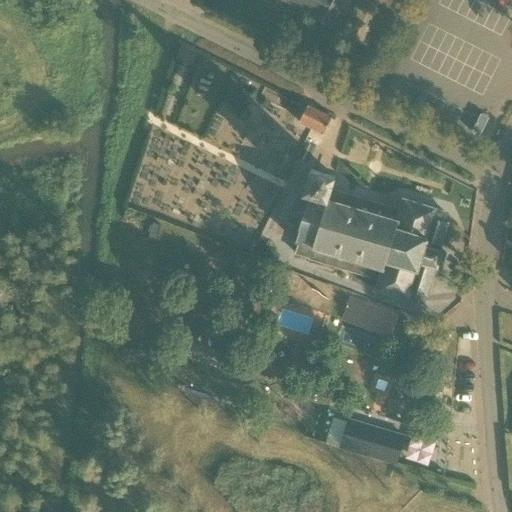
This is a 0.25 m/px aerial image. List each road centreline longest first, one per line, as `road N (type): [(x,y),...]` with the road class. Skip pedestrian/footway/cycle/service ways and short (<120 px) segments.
road 1 (residential): [(495,174),(145,0)]
road 2 (residential): [(500,511),(478,291)]
road 3 (track): [(92,383),(77,511)]
